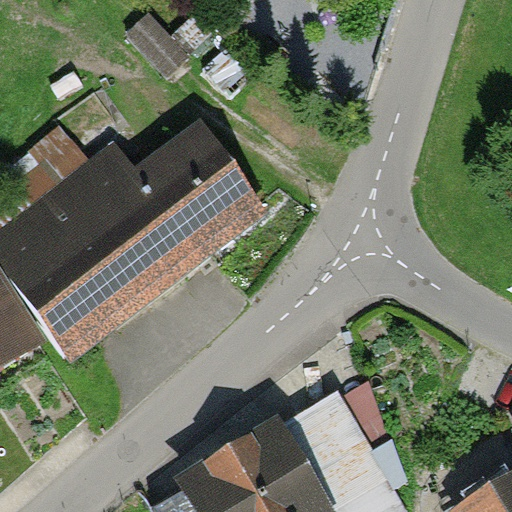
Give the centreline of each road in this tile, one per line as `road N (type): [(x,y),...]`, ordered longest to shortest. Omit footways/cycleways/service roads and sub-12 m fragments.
road 1 (residential): [(74,511),(368,240)]
road 2 (residential): [(368,240),(436,0)]
road 3 (residential): [(511,331),(368,240)]
